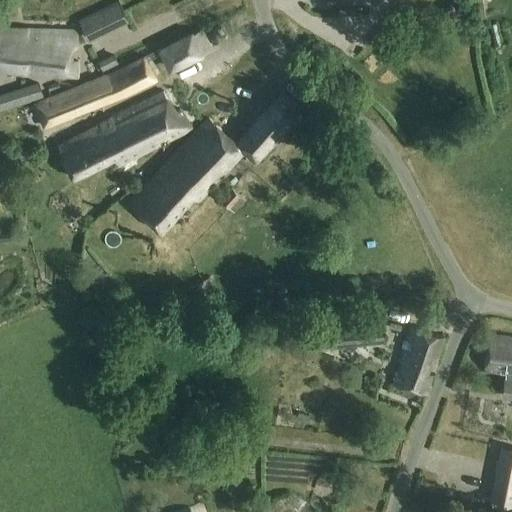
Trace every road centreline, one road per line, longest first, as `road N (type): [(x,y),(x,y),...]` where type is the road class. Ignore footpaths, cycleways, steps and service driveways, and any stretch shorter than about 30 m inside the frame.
road 1 (unclassified): [(465,303),(382,141),(280,50),(260,0)]
road 2 (residential): [(396,511),(465,303)]
